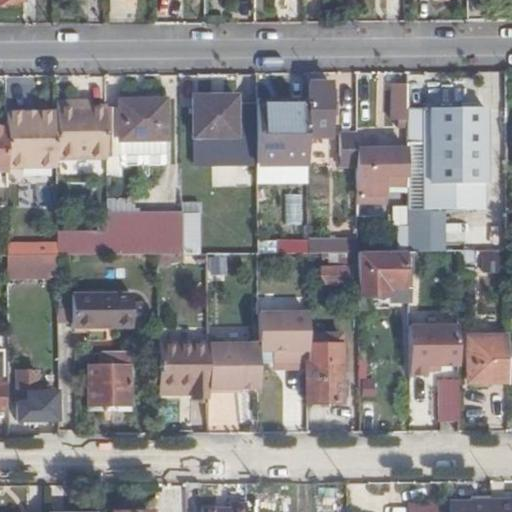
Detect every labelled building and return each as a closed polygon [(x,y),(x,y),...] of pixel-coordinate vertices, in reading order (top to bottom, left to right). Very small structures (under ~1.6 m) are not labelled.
[(334,75),(334,127),(354,127),(354,75),(334,75)] [(327,84),(304,83),(305,99),(305,105),(305,137),(328,137),(327,84)] [(406,114),(406,85),(391,85),(391,115),(406,114)] [(422,86),(406,85),(406,114),(406,138),(406,151),(406,174),(406,186),(407,209),(483,208),(482,110),(422,109),(422,86)] [(235,137),(235,96),(192,97),(191,137),(235,137)] [(118,108),(105,108),(105,111),(105,157),(120,157),(120,166),(166,166),(166,141),(166,100),(118,100),(118,108)] [(76,103),(54,103),(54,112),(56,160),(105,160),(105,157),(105,111),(90,111),(77,111),(76,103)] [(254,105),(255,166),(305,165),(305,137),(305,105),(254,105)] [(54,112),(5,112),(5,128),(6,167),(56,167),(56,160),(54,112)] [(356,152),(356,132),(340,132),(340,171),(356,171),(356,152)] [(356,171),(357,218),(362,218),(362,200),(382,200),(383,187),(383,174),(406,174),(406,151),(356,152),(356,171)] [(305,165),(255,166),(255,182),(305,181),(305,165)] [(406,174),(383,174),(383,187),(406,186),(406,174)] [(182,255),(181,214),(106,215),(107,241),(107,255),(157,255),(182,255)] [(275,224),(256,224),(256,255),(269,255),(276,254),(275,224)] [(357,243),(357,254),(402,254),(407,254),(407,240),(357,243)] [(56,243),(56,256),(107,255),(107,241),(56,241),(56,243)] [(56,243),(7,244),(7,256),(56,256),(56,243)] [(306,244),(306,254),(357,254),(357,243),(306,244)] [(407,254),(402,254),(402,290),(388,290),(388,296),(389,304),(410,303),(411,288),(412,273),(413,253),(407,254)] [(306,254),(306,262),(328,262),(328,269),(357,269),(357,254),(306,254)] [(357,284),(358,297),(368,297),(388,296),(388,290),(402,290),(402,254),(357,254),(357,269),(357,284)] [(7,256),(7,279),(57,278),(56,256),(7,256)] [(211,257),(211,272),(226,272),(226,257),(211,257)] [(357,284),(357,269),(328,269),(319,269),(320,283),(357,284)] [(131,296),(73,296),(73,328),(132,327),(131,296)] [(368,297),(358,297),(358,309),(368,309),(368,297)] [(300,314),(257,314),(258,344),(258,352),(272,352),(273,363),(302,363),(300,314)] [(307,314),(300,314),(302,363),(304,364),(308,364),(307,314)] [(457,327),(409,327),(409,369),(457,369),(457,327)] [(468,383),(508,383),(507,337),(467,337),(468,383)] [(190,396),(207,396),(207,389),(206,344),(158,344),(158,347),(158,396),(182,396),(182,388),(190,388),(190,396)] [(207,389),(259,389),(258,352),(258,344),(206,344),(207,389)] [(100,368),(88,369),(88,405),(127,404),(127,368),(127,353),(111,353),(100,353),(100,368)] [(304,370),(305,404),(342,403),(341,363),(308,364),(304,364),(304,370)] [(55,420),(55,373),(15,373),(16,420),(55,420)] [(437,423),(459,422),(458,381),(436,381),(437,423)] [(182,388),(182,396),(190,396),(190,388),(182,388)] [(205,429),(206,399),(190,398),(190,428),(205,429)] [(511,511),(511,502),(490,503),(490,511),(511,511)] [(490,511),(490,503),(448,504),(447,511),(490,511)]
